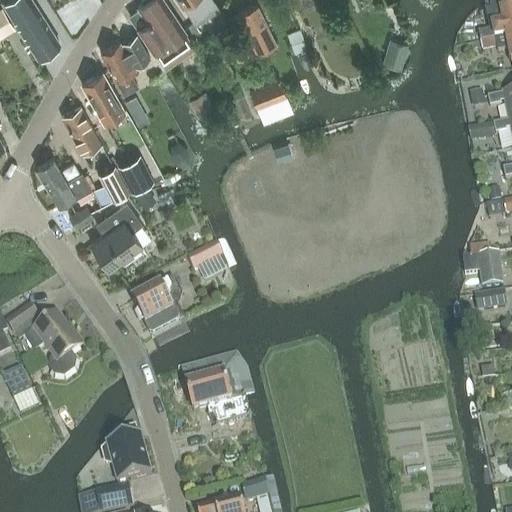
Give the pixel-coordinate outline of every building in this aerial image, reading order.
[(3,0),(2,1),(37,57),(40,55),(42,57),(44,58),(57,50),(58,47),(56,45),(59,43),(32,0),(3,0)] [(132,19),(130,20),(165,71),(166,70),(153,51),(163,45),(164,46),(169,43),(176,53),(181,54),(193,46),(184,33),(185,32),(164,0),(141,0),(142,3),(137,6),(148,22),(138,28),(132,19)] [(219,9),(213,0),(178,0),(183,7),(184,6),(192,20),(196,25),(219,9)] [(489,0),(491,10),(511,5),(510,0),(489,0)] [(257,5),(237,14),(243,25),(257,53),(276,44),(257,5)] [(0,34),(13,27),(2,7),(0,8),(0,34)] [(479,34),(481,43),(511,36),(511,9),(501,12),(503,25),(493,27),(494,31),(479,34)] [(136,34),(121,43),(126,51),(129,57),(135,67),(150,58),(136,34)] [(511,36),(481,43),(483,52),(497,49),(498,53),(509,50),(511,63),(511,36)] [(410,50),(407,49),(408,46),(391,40),(383,64),(400,70),(403,61),(406,62),(410,50)] [(119,41),(100,52),(117,81),(124,93),(138,85),(131,73),(136,70),(129,58),(129,57),(126,51),(125,52),(119,41)] [(103,71),(82,83),(104,123),(125,111),(103,71)] [(250,89),(257,108),(287,96),(279,77),(250,89)] [(511,92),(505,94),(505,95),(489,98),(491,108),(502,106),(501,104),(506,103),(510,121),(511,120),(511,92)] [(205,93),(189,101),(203,126),(219,117),(205,93)] [(136,96),(125,102),(132,114),(142,107),(136,96)] [(62,117),(83,155),(102,145),(81,107),(62,117)] [(511,120),(510,121),(510,122),(495,125),(497,135),(507,133),(507,131),(511,129),(511,120)] [(272,154),(277,164),(293,157),(288,146),(272,154)] [(140,154),(118,166),(130,187),(132,191),(153,180),(151,176),(140,154)] [(82,172),(66,181),(53,158),(37,167),(53,196),(56,194),(61,203),(74,196),(76,199),(92,190),(82,172)] [(63,170),(68,178),(79,172),(74,163),(63,170)] [(115,165),(97,174),(111,200),(129,191),(115,165)] [(151,204),(169,200),(167,191),(149,195),(151,204)] [(140,245),(132,232),(142,224),(127,202),(104,219),(111,229),(91,244),(109,268),(140,245)] [(94,218),(87,206),(69,216),(76,228),(94,218)] [(74,241),(92,231),(87,223),(70,234),(74,241)] [(470,248),(471,257),(491,255),(490,246),(470,248)] [(188,259),(194,272),(219,259),(213,247),(188,259)] [(471,257),(463,258),(465,275),(481,273),(483,288),(503,286),(499,254),(491,255),(471,257)] [(182,295),(175,281),(133,301),(152,338),(180,324),(174,312),(175,312),(169,301),(182,295)] [(475,297),(477,312),(505,307),(503,293),(475,297)] [(8,322),(19,338),(24,334),(34,348),(43,342),(52,355),(49,357),(47,367),(55,377),(64,379),(75,371),(76,362),(71,355),(83,346),(69,326),(67,327),(57,314),(30,334),(25,327),(39,318),(31,306),(8,322)] [(0,356),(10,351),(3,334),(7,332),(0,315),(0,356)] [(470,330),(471,345),(493,342),(490,328),(470,330)] [(232,401),(225,374),(200,381),(196,366),(183,369),(194,412),(211,408),(215,421),(222,419),(224,425),(251,418),(246,398),(232,401)] [(3,377),(13,401),(32,392),(21,368),(3,377)] [(96,493),(79,497),(81,511),(114,511),(135,508),(131,487),(129,487),(127,482),(152,476),(140,436),(137,436),(135,429),(120,433),(122,441),(107,445),(108,448),(103,453),(106,465),(113,466),(119,489),(96,493)] [(172,440),(172,451),(191,450),(191,439),(172,440)] [(243,487),(247,502),(269,497),(265,481),(243,487)] [(197,511),(244,511),(241,499),(197,510),(197,511)]
